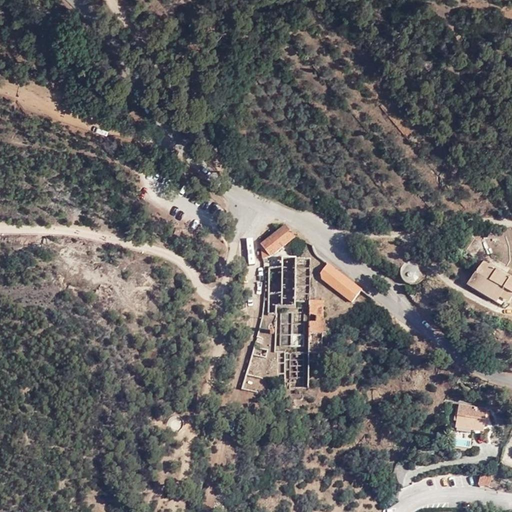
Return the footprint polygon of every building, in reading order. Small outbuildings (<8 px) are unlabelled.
[(296,236),(288,225),(262,245),(264,259),(271,256),(296,236)] [(308,302),(309,259),(280,259),(280,269),(267,269),(267,304),(267,316),(274,316),(274,351),(283,351),(284,389),(308,389),(308,354),(308,302)] [(423,270),(422,266),(421,264),(418,261),(415,260),(411,260),(408,261),(405,263),(402,266),(401,269),(402,273),(403,277),(406,279),(409,281),(413,282),(417,281),(419,279),(422,276),(423,273),(423,270)] [(360,290),(327,265),(318,277),(351,303),(360,290)] [(511,292),(511,277),(497,268),(491,280),(506,289),(511,292)] [(322,302),(308,302),(308,354),(321,354),(322,302)] [(269,349),(255,345),(252,354),(267,358),(269,349)] [(458,406),(455,423),(473,426),(472,431),(483,432),(484,425),(486,412),(486,410),(458,406)] [(491,477),(480,473),(477,485),(478,486),(480,487),(483,486),(487,487),(491,477)]
